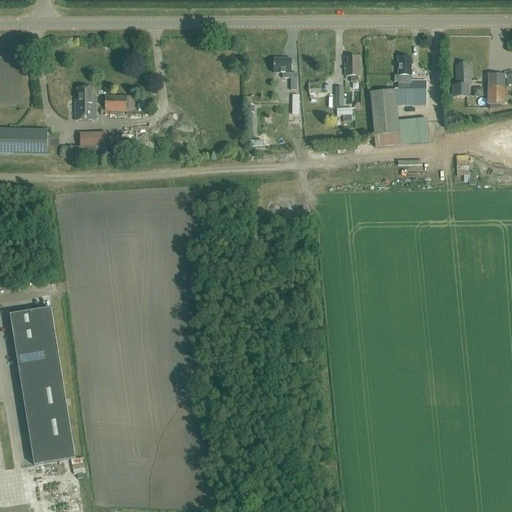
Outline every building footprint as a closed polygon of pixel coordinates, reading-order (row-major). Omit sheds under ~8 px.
[(345,77),(361,77),(360,58),(348,58),(348,63),(345,64),(345,77)] [(411,91),(411,82),(411,58),(398,58),(398,76),(394,76),(394,83),(398,83),(398,90),(398,91),(411,91)] [(297,91),(297,74),(291,74),(291,60),(274,60),(274,74),(283,74),(283,79),(291,79),(291,91),(297,91)] [(468,66),(468,64),(459,65),(459,66),(456,66),(456,85),(452,85),(453,98),(472,98),(471,66),(468,66)] [(504,106),(505,76),(488,76),(488,106),(490,106),(490,110),(502,110),(502,106),(504,106)] [(427,82),(411,82),(411,91),(398,91),(398,90),(395,90),(395,91),(397,107),(427,107),(427,82)] [(316,99),(316,95),(321,94),(320,83),(309,84),(310,95),(310,106),(322,105),(321,98),(316,99)] [(94,97),(93,89),(78,89),(78,104),(75,105),(75,121),(96,121),(96,97),(94,97)] [(376,142),(400,140),(398,123),(397,107),(395,91),(371,94),(375,137),(376,142)] [(343,108),(344,92),(335,92),(335,108),(343,108)] [(106,112),(126,112),(126,97),(106,97),(106,112)] [(428,119),(398,123),(400,140),(429,137),(428,119)] [(0,154),(47,156),(48,131),(0,129),(0,154)] [(80,148),(70,148),(71,160),(107,158),(106,134),(80,135),(80,148)] [(474,172),(473,160),(460,161),(461,172),(474,172)] [(31,313),(33,329),(36,345),(57,341),(52,309),(31,313)] [(31,313),(10,316),(13,332),(33,329),(31,313)] [(15,348),(36,345),(33,329),(13,332),(15,348)] [(19,372),(60,365),(57,341),(36,345),(15,348),(19,372)] [(22,387),(63,381),(60,365),(19,372),(22,387)] [(27,419),(68,412),(63,381),(22,387),(27,419)] [(32,450),(73,444),(68,412),(27,419),(32,450)] [(34,466),(76,460),(73,444),(32,450),(34,466)]
